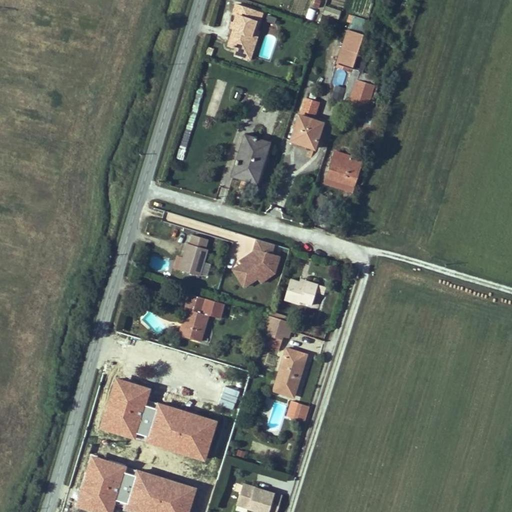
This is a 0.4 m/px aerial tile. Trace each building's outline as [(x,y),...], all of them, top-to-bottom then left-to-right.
[(236,2),(233,11),(237,14),(241,4),(236,2)] [(253,30),(258,31),(264,13),(241,4),(237,14),(235,20),(233,27),(228,41),(236,44),(246,48),(253,30)] [(338,19),(341,10),(325,6),(322,14),(338,19)] [(309,9),(306,19),(313,20),(315,11),(309,9)] [(352,16),(349,28),(365,32),(368,20),(352,16)] [(362,35),(347,29),(335,63),(351,69),(362,35)] [(260,31),(258,31),(253,30),(246,48),(236,44),(233,53),(251,59),(260,31)] [(339,104),(347,106),(359,111),(368,86),(355,82),(347,79),(339,104)] [(214,97),(223,98),(225,82),(216,80),(214,97)] [(363,112),(372,87),(368,86),(359,111),(363,112)] [(305,143),(313,120),(297,115),(289,138),(305,143)] [(313,120),(305,143),(309,144),(317,121),(313,120)] [(317,121),(309,144),(314,146),(322,123),(317,121)] [(243,133),(228,175),(253,184),(268,141),(243,133)] [(182,151),(177,154),(184,164),(189,161),(182,151)] [(349,158),(346,164),(341,163),(333,186),(350,191),(360,161),(349,158)] [(333,186),(341,163),(332,160),(324,183),(333,186)] [(183,243),(176,269),(197,276),(198,272),(205,275),(208,263),(202,261),(205,249),(201,248),(204,239),(190,235),(187,244),(183,243)] [(250,248),(249,253),(235,262),(237,265),(229,270),(240,287),(254,279),(255,281),(262,276),(266,262),(273,263),(276,255),(250,248)] [(262,276),(272,270),(273,263),(266,262),(262,276)] [(289,277),(283,299),(297,304),(298,300),(311,304),(315,289),(323,291),(325,283),(317,282),(299,276),(298,279),(289,277)] [(188,297),(187,302),(199,305),(200,300),(188,297)] [(220,306),(200,300),(199,305),(187,302),(177,336),(198,343),(206,317),(216,320),(220,306)] [(268,313),(266,321),(285,327),(287,319),(268,313)] [(293,321),(287,319),(285,327),(290,329),(293,321)] [(278,346),(280,339),(282,335),(285,327),(266,321),(262,332),(260,340),(278,346)] [(290,329),(285,327),(282,335),(288,337),(290,329)] [(285,348),(273,387),(294,394),(307,354),(285,348)] [(167,370),(158,387),(178,397),(168,415),(188,425),(206,391),(167,370)] [(299,402),(295,415),(307,419),(311,405),(299,402)] [(183,435),(188,425),(168,415),(164,424),(183,435)] [(185,454),(184,459),(172,456),(170,463),(182,466),(183,463),(194,467),(197,458),(185,454)] [(178,468),(175,476),(186,479),(189,471),(178,468)] [(245,477),(238,498),(277,510),(283,488),(245,477)] [(207,484),(189,478),(184,490),(187,500),(193,496),(202,499),(204,494),(207,484)]
